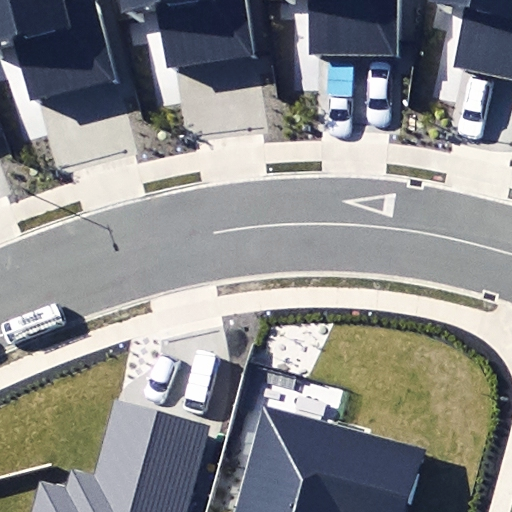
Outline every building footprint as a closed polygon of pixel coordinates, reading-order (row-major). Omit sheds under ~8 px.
[(0,0),(0,42),(15,38),(32,100),(116,78),(94,0),(86,0),(64,6),(62,0),(0,0)] [(165,71),(254,56),(245,0),(121,0),(125,22),(156,17),(165,71)] [(307,0),(307,57),(397,58),(397,0),(307,0)] [(453,67),(511,79),(511,0),(434,0),(438,1),(466,7),(453,67)] [(188,511),(211,424),(119,400),(113,398),(92,479),(78,475),(73,493),(39,485),(31,511),(188,511)] [(300,416),(264,406),(256,434),(235,511),(408,511),(423,449),(336,426),(300,416)]
